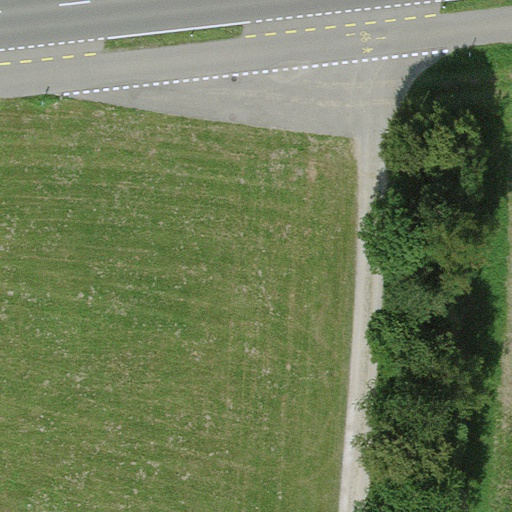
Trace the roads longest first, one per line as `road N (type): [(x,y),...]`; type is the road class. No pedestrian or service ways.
road 1 (track): [(385,0),(356,511)]
road 2 (primary): [(0,14),(129,0)]
